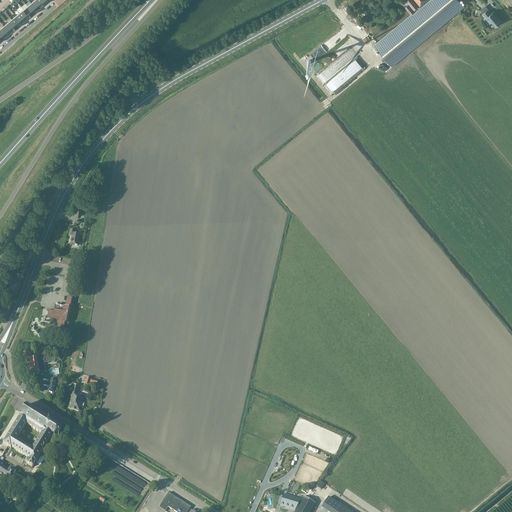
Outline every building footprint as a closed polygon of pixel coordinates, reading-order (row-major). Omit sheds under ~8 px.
[(35,0),(34,0),(31,3),(37,9),(41,6),(35,0)] [(391,66),(464,6),(458,0),(429,0),(411,15),(410,14),(374,45),(391,66)] [(420,8),(428,0),(406,0),(402,4),(405,7),(411,15),(414,12),(408,5),(409,4),(414,10),(418,6),(420,8)] [(31,3),(27,6),(33,13),(37,9),(31,3)] [(27,6),(23,9),(29,16),(33,13),(27,6)] [(23,9),(19,12),(25,19),(29,16),(23,9)] [(495,27),(501,22),(493,12),(491,13),(490,12),(488,9),(483,13),(488,20),(487,20),(490,24),(491,23),(495,27)] [(19,12),(15,16),(21,23),(25,19),(19,12)] [(12,19),(17,26),(21,23),(15,16),(12,19)] [(7,22),(8,22),(13,29),(17,26),(12,19),(10,17),(6,20),(7,22)] [(7,22),(4,25),(9,32),(13,29),(8,22),(7,22)] [(0,28),(6,36),(9,32),(4,25),(2,23),(0,25),(0,28)] [(323,86),(329,93),(368,64),(360,54),(325,80),(327,83),(323,86)] [(75,234),(75,231),(70,230),(69,236),(72,236),(70,244),(79,246),(80,235),(75,234)] [(71,308),(73,298),(67,297),(65,307),(55,305),(54,311),(49,310),(48,318),(57,319),(57,321),(58,322),(55,338),(62,340),(65,324),(66,324),(68,324),(71,308)] [(50,357),(29,360),(29,364),(30,374),(39,373),(39,372),(38,363),(44,363),(50,362),(55,361),(54,356),(50,357)] [(79,411),(83,396),(79,395),(79,394),(76,393),(77,390),(76,390),(77,386),(73,385),(67,408),(79,411)] [(60,432),(60,430),(49,423),(50,421),(26,406),(19,416),(19,417),(2,444),(10,449),(11,448),(26,457),(24,461),(26,462),(26,463),(32,467),(39,457),(38,457),(52,435),(54,436),(58,436),(61,437),(62,436),(63,434),(60,432)] [(0,473),(1,475),(2,473),(5,475),(9,469),(2,465),(3,462),(0,459),(0,473)] [(9,469),(5,475),(27,489),(29,486),(24,483),(26,480),(14,472),(15,472),(9,468),(9,469)] [(319,481),(316,486),(321,490),(324,485),(319,481)] [(192,511),(191,511),(190,511),(187,511),(190,507),(168,493),(159,507),(165,511),(168,507),(175,511),(192,511)] [(283,494),(279,506),(295,510),(301,500),(283,494)] [(332,511),(351,511),(343,506),(338,503),(328,496),(322,505),(332,511)] [(310,511),(316,502),(313,500),(312,502),(303,497),(294,511),(310,511)]
